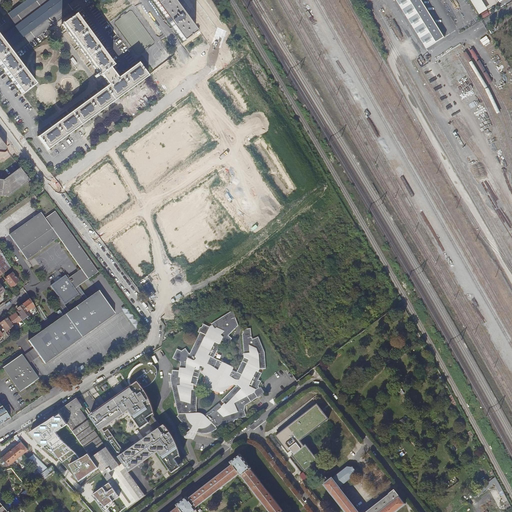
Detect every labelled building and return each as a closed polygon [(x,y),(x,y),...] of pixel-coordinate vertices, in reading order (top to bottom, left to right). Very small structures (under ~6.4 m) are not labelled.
[(50,0),(1,37),(9,47),(72,0),(50,0)] [(37,0),(25,0),(9,12),(8,13),(12,18),(37,0)] [(152,0),(172,27),(174,30),(183,42),(196,32),(187,21),(185,18),(187,16),(184,12),(182,14),(171,0),(152,0)] [(444,38),(420,0),(397,0),(396,1),(426,49),(444,38)] [(487,9),(481,0),(470,0),(479,14),(487,9)] [(101,75),(110,68),(112,66),(75,15),(62,25),(99,76),(101,75)] [(0,37),(0,64),(22,94),(35,84),(11,53),(0,37)] [(48,149),(148,76),(139,63),(118,78),(115,74),(110,68),(101,75),(106,81),(109,85),(38,136),(48,149)] [(191,92),(121,144),(137,166),(150,155),(147,151),(182,125),(204,154),(220,142),(201,117),(206,113),(191,92)] [(150,155),(137,166),(154,188),(180,168),(182,171),(204,154),(182,125),(147,151),(150,155)] [(0,195),(8,196),(29,180),(20,167),(3,180),(0,179),(0,195)] [(51,285),(59,297),(55,300),(66,314),(28,341),(34,349),(39,356),(45,364),(116,314),(98,291),(87,298),(78,286),(98,272),(54,211),(45,218),(40,212),(9,234),(26,259),(58,238),(81,271),(69,279),(67,276),(66,276),(65,275),(51,285)] [(0,275),(10,267),(0,250),(0,275)] [(11,273),(4,279),(11,287),(18,281),(11,273)] [(317,366),(402,303),(400,301),(399,298),(357,330),(314,362),(317,366)] [(38,314),(29,299),(22,305),(27,311),(32,318),(38,314)] [(27,311),(22,305),(17,309),(19,312),(18,313),(21,316),(19,318),(21,320),(24,324),(32,318),(27,311)] [(235,423),(235,420),(247,417),(245,411),(246,406),(261,396),(258,396),(255,393),(256,390),(257,391),(261,389),(260,388),(259,387),(262,382),(259,380),(262,374),(259,372),(260,370),(267,369),(265,353),(259,337),(253,340),(252,336),(252,329),(244,329),(244,333),(243,335),(245,358),(238,372),(233,370),(234,367),(215,358),(222,344),(221,343),(222,340),(228,344),(233,339),(230,335),(239,326),(233,311),(212,323),(213,325),(211,327),(204,324),(203,327),(201,328),(199,332),(201,333),(191,354),(190,353),(186,348),(182,351),(178,349),(173,358),(181,362),(180,371),(173,370),(173,374),(172,374),(171,380),(179,415),(178,416),(182,423),(180,424),(186,431),(189,429),(191,430),(194,428),(197,430),(197,433),(199,434),(202,434),(205,434),(208,434),(212,432),(214,431),(217,429),(216,427),(230,423),(230,424),(235,423)] [(8,319),(13,326),(21,320),(19,318),(16,313),(8,319)] [(8,319),(7,318),(0,323),(3,327),(2,327),(6,332),(11,328),(13,326),(8,319)] [(0,343),(9,336),(0,325),(0,343)] [(34,349),(23,356),(28,364),(39,356),(34,349)] [(28,364),(23,356),(21,354),(2,368),(20,392),(39,379),(28,364)] [(130,387),(90,416),(118,457),(119,457),(129,473),(158,453),(162,458),(178,449),(177,445),(174,438),(169,432),(164,426),(125,453),(108,430),(105,432),(103,430),(129,411),(141,429),(150,423),(147,419),(155,414),(153,409),(149,397),(143,388),(147,386),(152,383),(155,379),(157,373),(155,367),(153,364),(149,363),(145,362),(141,363),(134,368),(128,374),(128,381),(130,387)] [(258,396),(261,396),(266,393),(262,387),(260,388),(261,389),(257,391),(256,390),(255,393),(258,396)] [(276,424),(312,398),(309,393),(272,419),(276,424)] [(83,407),(78,398),(59,411),(60,413),(68,425),(71,429),(90,455),(99,469),(110,483),(120,498),(127,507),(128,509),(145,495),(129,473),(119,457),(118,457),(115,459),(80,409),(83,407)] [(1,405),(1,406),(0,406),(0,425),(5,423),(4,422),(10,418),(1,405)] [(8,405),(5,407),(11,416),(14,413),(8,405)] [(317,405),(276,437),(289,453),(291,451),(294,454),(292,455),(305,472),(318,461),(306,445),(304,446),(300,441),(328,419),(317,405)] [(68,425),(60,413),(30,434),(39,444),(61,461),(78,484),(99,469),(90,455),(80,459),(76,453),(63,441),(56,433),(68,425)] [(16,447),(22,454),(27,451),(22,444),(22,445),(21,443),(22,443),(20,440),(18,441),(14,438),(14,437),(10,439),(13,443),(16,447)] [(8,466),(22,454),(16,447),(1,458),(1,460),(1,462),(1,464),(3,465),(4,467),(6,467),(8,466)] [(230,462),(232,465),(239,474),(241,477),(242,476),(269,511),(284,511),(250,469),(251,469),(240,454),(230,462)] [(53,465),(40,473),(43,477),(56,470),(53,465)] [(195,508),(239,474),(232,465),(188,499),(186,497),(177,505),(178,507),(171,511),(194,511),(197,510),(195,508)] [(323,484),(344,511),(395,511),(405,504),(393,489),(388,493),(388,494),(365,511),(358,511),(339,487),(354,476),(355,470),(352,467),(347,467),(332,478),(323,484)] [(40,474),(35,469),(32,472),(37,478),(40,474)] [(494,483),(497,481),(495,477),(476,492),(477,492),(473,495),(475,498),(481,493),(481,494),(494,483)] [(351,492),(354,490),(361,499),(370,492),(361,481),(349,491),(351,492)] [(504,506),(506,511),(511,509),(499,485),(497,481),(494,483),(506,505),(504,506)] [(120,498),(110,483),(92,497),(104,511),(114,503),(113,502),(120,498)] [(495,490),(491,492),(499,506),(503,504),(495,490)] [(15,501),(5,509),(7,511),(17,504),(15,501)]
